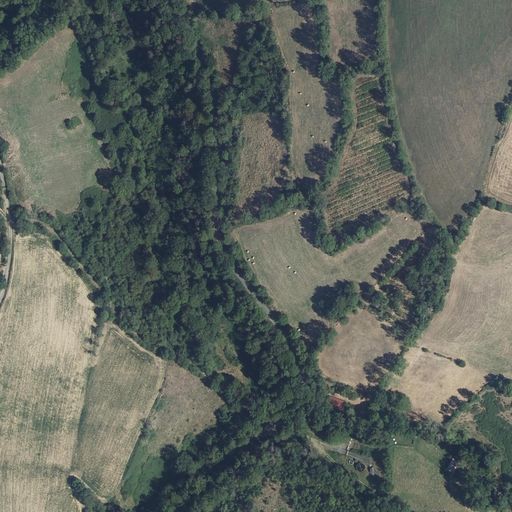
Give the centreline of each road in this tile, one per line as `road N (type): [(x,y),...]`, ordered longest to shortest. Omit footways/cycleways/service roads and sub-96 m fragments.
road 1 (tertiary): [(169,0),(210,85),(220,245),(299,367),(286,409),(178,511)]
road 2 (track): [(138,142),(141,261),(230,393),(271,423)]
road 3 (unclassified): [(0,301),(9,259),(0,162)]
